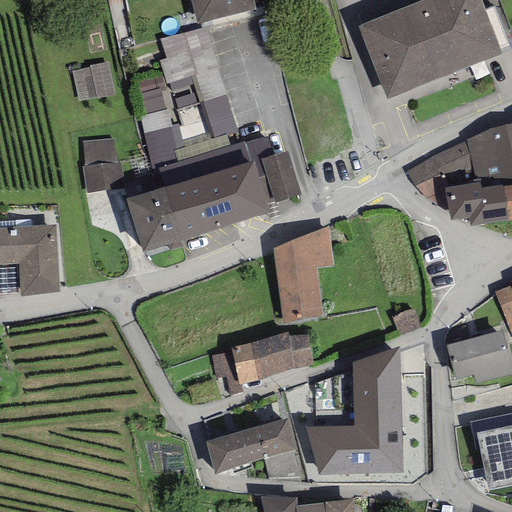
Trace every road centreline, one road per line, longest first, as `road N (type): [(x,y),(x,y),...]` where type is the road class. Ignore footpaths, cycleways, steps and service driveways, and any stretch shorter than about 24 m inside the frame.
road 1 (residential): [(184,417),(204,476),(256,489),(447,490)]
road 2 (residential): [(121,304),(382,194)]
road 3 (residential): [(184,417),(438,328)]
road 4 (residential): [(438,328),(447,490)]
road 5 (residential): [(382,194),(412,152),(511,110)]
road 6 (residential): [(121,304),(184,417)]
road 7 (residential): [(0,316),(121,304)]
